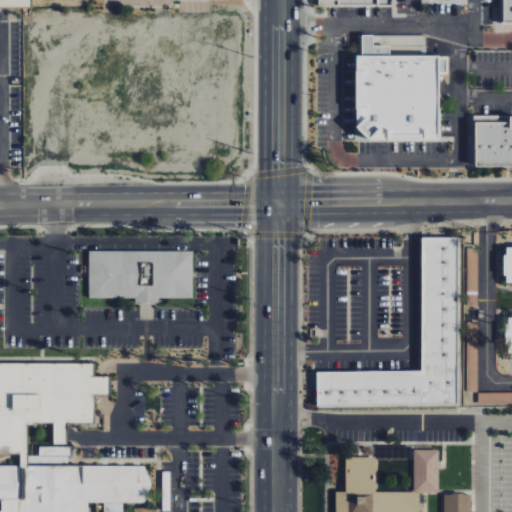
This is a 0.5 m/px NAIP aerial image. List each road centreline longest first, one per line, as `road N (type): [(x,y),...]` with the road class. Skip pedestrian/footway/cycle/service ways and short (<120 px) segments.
road 1 (secondary): [(276,205),(271,511)]
road 2 (secondary): [(276,205),(0,209)]
road 3 (secondary): [(511,200),(276,205)]
road 4 (secondary): [(275,0),(276,205)]
road 5 (residential): [(511,383),(490,378),(486,201)]
